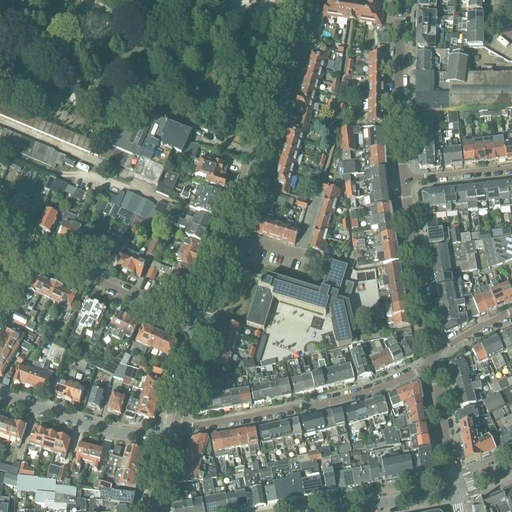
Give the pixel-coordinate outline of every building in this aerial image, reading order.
[(322,4),(320,17),(330,19),(331,18),(337,19),(339,3),(341,3),(341,0),(342,0),(327,0),(327,5),(322,4)] [(418,0),(418,8),(437,9),(437,2),(447,2),(447,12),(455,12),(456,4),(461,5),(461,3),(461,0),(418,0)] [(468,9),(477,10),(483,11),(484,0),(461,0),(461,3),(469,4),(468,9)] [(339,3),(337,19),(348,21),(351,22),(353,5),(351,5),(350,5),(341,3),(339,3)] [(367,7),(365,23),(374,24),(374,25),(380,26),(382,26),(383,13),(379,13),(380,5),(381,5),(380,5),(372,4),(367,3),(366,3),(367,3),(366,7),(367,7)] [(353,5),(351,22),(354,22),(365,24),(367,7),(366,7),(356,5),(353,5)] [(443,23),(448,23),(453,23),(453,20),(453,18),(443,18),(443,19),(436,18),(436,13),(430,13),(418,12),(418,22),(443,23)] [(315,16),(313,16),(310,29),(317,31),(321,18),(315,16)] [(458,26),(483,26),(483,16),(467,16),(467,20),(453,20),(453,23),(452,26),(458,26)] [(443,23),(418,22),(417,30),(441,31),(441,27),(443,27),(443,23)] [(467,35),(483,35),(483,26),(458,26),(458,32),(467,32),(467,35)] [(417,30),(417,39),(443,40),(443,31),(441,31),(417,30)] [(467,47),(483,46),(483,35),(467,35),(461,35),(461,41),(467,41),(467,47)] [(443,40),(417,39),(416,48),(434,49),(434,44),(442,45),(443,40)] [(309,65),(308,66),(324,71),(328,58),(329,58),(330,52),(322,49),(321,55),(312,52),(309,65)] [(448,66),(449,58),(450,51),(443,52),(436,52),(436,55),(439,57),(439,65),(438,65),(448,66)] [(450,86),(451,113),(511,108),(511,76),(468,76),(470,56),(452,53),(452,59),(449,58),(448,66),(447,76),(446,85),(450,86)] [(368,60),(368,66),(385,66),(385,55),(369,55),(368,60)] [(438,65),(438,63),(437,63),(437,60),(431,60),(431,55),(416,55),(416,62),(416,65),(438,65)] [(416,65),(415,74),(447,76),(448,66),(438,65),(416,65)] [(308,66),(305,77),(321,82),(324,71),(308,66)] [(368,66),(368,77),(385,78),(385,76),(385,73),(385,66),(368,66)] [(450,86),(446,85),(447,76),(415,74),(415,115),(451,113),(450,86)] [(305,78),(302,88),(318,92),(319,87),(321,82),(305,77),(305,78)] [(368,77),(368,89),(384,89),(384,83),(385,80),(385,78),(368,77)] [(301,91),(299,98),(315,103),(318,92),(302,88),(301,91)] [(368,89),(368,100),(384,100),(384,99),(384,95),(384,89),(368,89)] [(296,107),(295,112),(295,113),(303,115),(302,120),(310,122),(312,116),(311,116),(314,107),(315,104),(315,103),(299,98),(298,98),(297,102),(296,107)] [(368,100),(368,111),(384,112),(384,105),(384,102),(384,100),(368,100)] [(8,107),(3,104),(0,110),(0,116),(4,118),(8,107)] [(14,109),(8,107),(4,118),(9,120),(14,109)] [(19,111),(14,109),(9,120),(15,122),(19,111)] [(25,114),(19,111),(15,122),(20,125),(25,114)] [(368,111),(368,123),(384,123),(384,112),(368,111)] [(26,127),(30,116),(25,114),(20,125),(26,127)] [(470,120),(469,114),(461,114),(462,122),(470,121),(470,120)] [(36,118),(30,116),(26,127),(32,130),(36,118)] [(447,117),(448,125),(452,124),(457,124),(457,116),(447,117)] [(109,146),(108,148),(111,149),(113,150),(117,152),(123,154),(129,157),(132,158),(140,139),(139,139),(149,117),(124,125),(119,137),(114,135),(109,146)] [(139,139),(140,139),(161,148),(164,142),(176,147),(178,141),(184,142),(188,133),(191,134),(192,133),(190,133),(168,124),(167,123),(167,124),(149,117),(139,139)] [(41,121),(36,118),(32,130),(37,132),(41,121)] [(416,119),(417,129),(433,128),(441,128),(440,122),(432,123),(432,118),(416,119)] [(288,135),(287,139),(303,144),(304,139),(307,130),(308,131),(309,126),(310,122),(302,120),(301,123),(299,127),(291,125),(289,131),(288,135)] [(47,123),(41,121),(37,132),(43,134),(47,123)] [(47,136),(52,125),(47,123),(43,134),(47,136)] [(57,127),(52,125),(47,136),(52,138),(57,127)] [(63,130),(57,127),(52,138),(58,141),(63,130)] [(352,128),(338,130),(341,154),(349,153),(355,152),(352,128)] [(417,129),(417,139),(441,138),(441,132),(433,133),(433,128),(417,129)] [(5,129),(0,139),(0,145),(55,169),(56,166),(61,155),(55,153),(56,151),(5,129)] [(68,132),(63,130),(58,141),(63,143),(68,132)] [(363,132),(362,133),(363,141),(385,140),(384,131),(363,132)] [(74,134),(68,132),(63,143),(69,146),(74,134)] [(511,133),(503,135),(503,139),(506,160),(511,159),(511,133)] [(79,137),(74,134),(69,146),(75,148),(79,137)] [(80,150),(85,139),(79,137),(75,148),(80,150)] [(417,139),(418,149),(434,148),(434,144),(441,144),(441,138),(417,139)] [(91,142),(85,139),(80,150),(86,153),(91,142)] [(140,139),(132,158),(135,159),(136,159),(165,171),(171,159),(174,152),(175,153),(182,156),(187,144),(184,142),(178,141),(176,147),(164,142),(161,148),(140,139)] [(284,149),(284,150),(300,155),(300,153),(303,144),(287,139),(286,139),(287,139),(284,149)] [(493,140),(496,162),(498,161),(506,160),(503,139),(493,140)] [(385,140),(363,141),(363,152),(385,150),(385,140)] [(483,143),(485,163),(492,162),(496,162),(493,140),(483,141),(483,143)] [(451,142),(453,166),(463,165),(461,149),(457,149),(456,141),(451,142)] [(96,144),(91,142),(86,153),(92,155),(96,144)] [(443,151),(445,167),(453,166),(451,142),(446,142),(447,151),(443,151)] [(463,149),(464,165),(472,164),(475,164),(473,144),(473,142),(466,143),(467,149),(463,149)] [(473,144),(475,164),(478,164),(478,163),(485,163),(483,143),(473,144)] [(103,147),(96,144),(92,155),(98,158),(103,147)] [(198,170),(225,178),(226,176),(225,175),(228,167),(224,166),(224,165),(215,163),(215,164),(201,159),(200,162),(195,160),(199,146),(187,144),(182,156),(181,160),(193,164),(191,168),(198,171),(198,170)] [(111,149),(105,147),(100,159),(106,161),(111,149)] [(418,149),(418,160),(441,158),(441,156),(440,156),(440,153),(434,153),(434,148),(418,149)] [(113,150),(111,149),(106,161),(112,164),(117,152),(113,150)] [(284,150),(281,161),(297,165),(300,155),(284,150)] [(363,155),(361,155),(361,156),(361,161),(364,161),(386,160),(385,150),(363,152),(363,155)] [(123,154),(117,152),(112,164),(118,166),(123,154)] [(182,156),(175,153),(172,159),(180,162),(181,160),(182,156)] [(349,153),(341,154),(342,162),(350,162),(349,153)] [(129,157),(123,154),(118,166),(124,169),(129,157)] [(61,155),(56,166),(62,169),(64,164),(67,158),(61,155)] [(132,158),(129,157),(124,169),(130,171),(135,159),(132,158)] [(67,158),(64,164),(73,168),(76,162),(67,158)] [(441,158),(418,160),(419,168),(422,170),(435,169),(435,168),(441,168),(440,160),(441,159),(441,158)] [(165,171),(136,159),(135,159),(130,171),(135,173),(133,177),(158,188),(155,194),(169,200),(178,177),(165,171)] [(386,160),(364,161),(365,170),(386,169),(386,160)] [(280,163),(277,171),(294,176),(296,167),(297,165),(281,161),(280,163)] [(350,162),(342,162),(344,176),(349,175),(357,174),(357,172),(358,172),(358,170),(357,170),(357,161),(350,162)] [(224,180),(225,178),(198,170),(198,171),(196,177),(207,181),(206,184),(224,190),(226,188),(228,184),(227,181),(224,180)] [(276,177),(273,185),(282,188),(280,193),(289,196),(291,189),(290,189),(292,181),(294,176),(277,171),(276,177)] [(366,178),(360,179),(361,184),(369,183),(371,183),(388,181),(388,180),(386,171),(366,174),(366,178)] [(36,183),(36,182),(39,177),(40,175),(34,172),(30,180),(36,183)] [(44,190),(51,193),(56,181),(50,178),(44,190)] [(68,186),(56,181),(51,193),(63,198),(68,186)] [(351,185),(345,186),(346,193),(347,201),(348,201),(352,200),(355,200),(359,199),(358,190),(370,188),(370,190),(389,188),(388,181),(371,183),(369,183),(361,184),(351,185)] [(324,203),(337,207),(342,192),(329,188),(330,185),(324,183),(322,189),(328,191),(326,198),(325,198),(324,203)] [(508,185),(498,186),(500,208),(510,207),(508,185)] [(500,208),(498,186),(487,187),(489,210),(500,208)] [(217,203),(218,204),(220,203),(221,200),(220,198),(220,196),(198,187),(196,191),(194,197),(216,207),(217,203)] [(485,187),(475,188),(477,212),(487,211),(486,204),(487,204),(485,187)] [(5,190),(0,188),(0,210),(1,211),(9,195),(4,193),(5,190)] [(389,188),(370,190),(371,197),(372,197),(389,195),(390,195),(389,188)] [(477,212),(475,188),(465,189),(468,213),(477,212)] [(468,216),(468,213),(465,189),(455,191),(457,213),(457,214),(462,213),(463,219),(467,218),(466,216),(468,216)] [(85,194),(76,190),(72,198),(81,202),(85,194)] [(455,191),(448,191),(444,192),(447,214),(457,213),(455,191)] [(117,198),(113,206),(119,209),(126,195),(120,192),(117,198)] [(126,195),(119,209),(133,215),(141,199),(127,192),(126,195)] [(276,194),(271,193),(266,192),(265,197),(275,200),(276,194)] [(444,192),(433,193),(436,215),(447,214),(444,192)] [(107,193),(103,202),(113,206),(117,198),(107,193)] [(425,210),(425,217),(436,215),(433,193),(424,194),(422,196),(424,210),(425,210)] [(371,197),(365,198),(366,207),(391,205),(389,195),(372,197),(371,197)] [(216,207),(194,197),(192,202),(191,202),(189,207),(196,210),(212,217),(212,216),(213,217),(217,210),(215,209),(216,207)] [(15,218),(20,220),(28,202),(23,200),(22,200),(21,201),(16,199),(8,215),(9,215),(9,217),(12,218),(14,217),(15,218)] [(142,199),(141,199),(133,215),(147,221),(152,211),(153,211),(155,205),(142,199)] [(93,210),(101,213),(106,203),(98,200),(93,210)] [(28,202),(20,220),(23,221),(23,222),(24,222),(25,224),(27,225),(29,225),(29,224),(30,225),(39,205),(33,202),(32,204),(28,202)] [(112,206),(106,203),(101,213),(107,216),(112,206)] [(164,216),(168,208),(156,203),(155,205),(153,211),(157,213),(164,216)] [(259,218),(254,232),(254,233),(264,236),(270,216),(268,216),(267,220),(260,218),(264,205),(256,203),(252,215),(259,218)] [(323,209),(320,219),(330,222),(332,217),(334,217),(337,207),(324,203),(322,209),(323,209)] [(169,205),(168,208),(164,216),(173,220),(177,209),(169,205)] [(370,214),(367,214),(368,220),(370,219),(392,216),(390,207),(369,210),(370,214)] [(132,215),(119,209),(116,215),(124,219),(121,224),(127,227),(132,215)] [(44,232),(50,235),(59,216),(46,210),(37,228),(39,229),(38,231),(43,234),(44,232)] [(152,223),(157,213),(153,211),(152,211),(147,221),(152,223)] [(64,241),(69,243),(79,223),(78,223),(81,217),(77,215),(75,217),(65,212),(61,220),(66,222),(58,238),(59,239),(59,240),(63,242),(64,241)] [(147,228),(149,223),(134,216),(129,227),(134,229),(137,223),(147,228)] [(184,225),(205,233),(206,234),(208,230),(212,232),(214,226),(210,225),(211,223),(194,216),(191,221),(187,219),(184,225)] [(264,236),(274,239),(279,224),(272,221),(273,217),(270,216),(264,236)] [(368,220),(367,220),(368,226),(369,226),(370,229),(393,226),(392,216),(370,219),(368,220)] [(328,227),(330,222),(320,219),(316,229),(314,234),(328,239),(331,228),(328,227)] [(180,234),(202,244),(203,243),(205,242),(206,239),(205,237),(206,234),(205,233),(184,225),(177,221),(174,227),(182,230),(180,234)] [(274,239),(284,242),(291,223),(288,222),(287,226),(279,224),(274,239)] [(82,225),(79,223),(69,243),(74,245),(74,247),(77,249),(79,248),(86,234),(85,233),(86,231),(80,229),(82,225)] [(291,223),(284,242),(295,245),(300,230),(292,228),(293,223),(291,223)] [(355,231),(351,231),(352,240),(352,241),(374,238),(395,235),(393,226),(370,229),(370,233),(356,235),(355,231)] [(98,229),(87,252),(88,252),(88,254),(91,255),(93,254),(98,257),(106,240),(109,234),(98,229)] [(438,230),(428,232),(427,232),(429,246),(448,243),(446,229),(438,230)] [(459,231),(452,232),(453,246),(458,245),(460,245),(459,231)] [(461,245),(466,244),(471,243),(471,241),(470,235),(470,233),(460,235),(461,245)] [(106,240),(98,257),(102,258),(103,260),(106,262),(108,261),(113,252),(117,243),(119,239),(109,234),(106,240)] [(310,249),(310,250),(324,254),(328,239),(314,234),(313,240),(311,247),(310,249)] [(374,238),(352,241),(353,249),(354,249),(355,251),(369,248),(369,247),(365,248),(365,245),(373,244),(373,248),(396,244),(395,235),(374,238)] [(511,236),(491,240),(498,266),(511,260),(511,236)] [(175,249),(197,259),(198,257),(199,257),(203,249),(192,244),(183,240),(180,245),(175,243),(173,248),(175,249)] [(490,240),(481,241),(483,249),(488,269),(497,266),(498,266),(491,240),(490,240)] [(136,256),(128,273),(135,277),(136,276),(140,278),(148,262),(150,256),(155,259),(160,247),(161,245),(153,241),(145,260),(143,259),(136,256)] [(117,243),(113,252),(117,254),(121,245),(117,243)] [(369,248),(355,251),(356,261),(398,253),(396,244),(373,248),(372,248),(373,251),(370,252),(369,248)] [(453,246),(430,250),(431,259),(459,255),(458,245),(453,246)] [(125,246),(116,266),(120,268),(120,269),(128,273),(136,256),(129,252),(130,249),(125,246)] [(177,262),(193,270),(197,262),(196,261),(197,259),(175,249),(173,254),(179,257),(177,262)] [(398,253),(356,261),(357,268),(376,266),(399,262),(398,253)] [(459,255),(431,259),(433,268),(461,264),(459,255)] [(247,324),(247,325),(264,331),(274,299),(326,315),(327,312),(330,313),(339,347),(353,344),(353,343),(358,342),(356,334),(349,302),(354,284),(343,281),(348,268),(331,262),(321,292),(313,289),(285,281),(284,282),(270,277),(269,277),(267,277),(268,277),(266,283),(261,281),(259,289),(258,288),(247,324)] [(158,270),(165,274),(185,283),(186,281),(187,282),(191,273),(175,266),(173,271),(153,263),(152,264),(151,267),(158,270)] [(461,264),(433,268),(434,278),(462,273),(461,264)] [(379,278),(380,280),(401,276),(400,266),(378,269),(379,274),(380,278),(379,278)] [(151,267),(146,278),(153,281),(158,270),(151,267)] [(511,303),(511,295),(508,286),(503,289),(499,279),(507,277),(505,267),(492,271),(495,280),(495,281),(506,306),(511,303)] [(184,285),(185,283),(165,274),(160,284),(166,287),(165,289),(166,291),(171,293),(172,292),(173,290),(181,294),(185,286),(184,285)] [(29,291),(27,296),(33,299),(37,301),(39,295),(46,281),(43,279),(42,278),(42,277),(38,275),(37,276),(36,275),(28,291),(29,291)] [(380,291),(387,289),(403,286),(401,276),(380,280),(379,280),(380,285),(379,285),(380,291)] [(448,277),(435,279),(436,289),(461,285),(460,276),(448,277)] [(494,293),(491,294),(497,309),(506,306),(495,281),(495,280),(490,282),(494,293)] [(50,301),(58,285),(56,285),(56,283),(53,282),(51,283),(50,282),(50,283),(46,281),(39,295),(50,301)] [(58,285),(50,301),(57,304),(54,309),(59,311),(68,291),(64,289),(65,289),(63,288),(63,287),(60,285),(58,286),(58,285)] [(470,302),(473,301),(471,295),(463,297),(461,285),(436,289),(438,298),(455,295),(456,302),(458,302),(459,304),(470,302)] [(488,313),(497,309),(491,294),(486,296),(482,285),(478,286),(480,290),(479,290),(488,313)] [(379,295),(379,300),(405,296),(403,286),(387,289),(388,293),(379,295)] [(476,310),(479,316),(488,313),(479,290),(475,292),(474,292),(475,294),(471,295),(473,301),(476,310)] [(71,292),(68,291),(59,311),(55,319),(59,321),(60,319),(61,319),(64,312),(70,315),(79,296),(78,295),(77,294),(74,292),(73,293),(71,292)] [(455,295),(438,298),(439,307),(459,304),(458,302),(456,302),(455,295)] [(405,296),(379,300),(380,305),(385,304),(385,305),(390,304),(390,308),(390,309),(406,306),(405,296)] [(80,340),(85,328),(97,305),(89,301),(86,302),(79,317),(77,322),(77,328),(73,337),(80,340)] [(459,304),(439,307),(441,316),(476,310),(473,301),(470,302),(459,304)] [(17,315),(13,322),(24,327),(27,320),(29,317),(35,305),(31,303),(24,318),(17,315)] [(104,329),(99,326),(106,311),(105,308),(97,305),(85,328),(86,329),(87,328),(92,330),(92,331),(95,333),(94,335),(93,335),(90,343),(95,346),(99,338),(100,338),(104,329)] [(384,309),(386,319),(408,316),(406,306),(390,309),(390,308),(384,309)] [(476,310),(441,316),(442,326),(467,322),(466,320),(473,319),(479,316),(476,310)] [(112,338),(117,341),(128,319),(125,317),(125,318),(124,317),(123,315),(121,314),(119,315),(118,314),(110,330),(108,335),(112,337),(112,338)] [(408,316),(386,319),(386,321),(387,321),(388,325),(393,324),(394,329),(410,326),(408,316)] [(27,320),(24,327),(33,332),(36,325),(34,323),(35,320),(29,317),(27,320)] [(131,320),(128,319),(117,341),(127,345),(130,340),(138,324),(137,323),(136,321),(134,320),(132,321),(131,320)] [(474,322),(473,319),(466,320),(467,322),(442,326),(444,333),(446,335),(447,335),(460,329),(474,322)] [(238,338),(242,328),(226,323),(223,333),(238,338)] [(143,326),(135,342),(147,348),(148,348),(155,332),(149,329),(149,327),(146,326),(145,327),(143,326)] [(11,328),(5,338),(5,339),(20,347),(27,352),(30,346),(22,341),(25,336),(11,328)] [(155,332),(148,348),(159,354),(167,337),(165,336),(165,335),(161,333),(160,334),(155,332)] [(238,338),(223,333),(220,344),(235,348),(238,338)] [(511,351),(504,335),(496,339),(504,354),(508,352),(511,358),(511,357),(511,351)] [(262,336),(254,363),(258,364),(266,337),(262,336)] [(167,337),(159,354),(164,356),(164,357),(170,360),(178,344),(177,342),(167,337)] [(391,349),(387,351),(394,366),(403,362),(397,348),(397,347),(398,347),(393,338),(387,341),(391,349)] [(5,339),(0,348),(0,349),(14,357),(17,359),(19,355),(16,353),(20,347),(5,339)] [(56,339),(53,345),(59,348),(61,342),(56,339)] [(413,358),(415,355),(412,339),(404,340),(400,342),(401,345),(398,347),(397,347),(397,348),(403,362),(413,358)] [(496,339),(488,343),(501,369),(506,367),(500,356),(504,354),(496,339)] [(373,343),(385,370),(394,366),(387,351),(384,353),(381,348),(378,349),(378,347),(381,346),(379,342),(373,343)] [(362,343),(349,346),(359,380),(372,376),(367,361),(362,343)] [(367,354),(376,374),(385,370),(373,343),(369,344),(371,351),(373,350),(373,351),(367,354)] [(501,369),(488,343),(481,347),(489,362),(491,361),(496,371),(501,369)] [(235,348),(220,344),(217,354),(237,360),(237,357),(233,356),(235,348)] [(47,361),(36,390),(39,391),(39,392),(47,394),(54,374),(47,372),(51,363),(53,364),(53,365),(60,368),(66,352),(59,348),(53,345),(49,353),(47,361)] [(480,366),(479,366),(482,371),(485,377),(490,375),(487,369),(491,367),(489,362),(481,347),(473,351),(473,352),(480,366)] [(0,362),(8,367),(14,357),(0,349),(0,362)] [(237,360),(217,354),(214,364),(223,367),(222,371),(227,372),(231,361),(236,362),(237,360)] [(320,354),(317,355),(318,360),(318,362),(319,364),(325,389),(335,387),(331,371),(327,372),(326,366),(324,367),(323,362),(323,361),(320,354)] [(473,367),(469,354),(464,357),(465,360),(452,363),(451,363),(449,367),(451,373),(472,368),(473,367)] [(125,355),(120,365),(126,367),(131,358),(125,355)] [(30,371),(25,386),(36,390),(47,361),(43,359),(41,365),(34,362),(30,371)] [(335,370),(331,371),(335,387),(345,384),(339,362),(338,361),(338,359),(332,361),(335,370)] [(81,360),(78,371),(85,374),(87,368),(95,371),(96,368),(81,360)] [(302,360),(297,361),(299,367),(299,369),(302,378),(306,394),(315,392),(311,376),(309,367),(305,368),(302,360)] [(344,360),(339,362),(345,384),(354,382),(350,366),(349,363),(346,364),(344,360)] [(252,361),(242,364),(243,371),(254,368),(252,361)] [(297,361),(287,363),(289,369),(299,367),(297,361)] [(0,362),(0,376),(3,378),(9,367),(8,367),(0,362)] [(141,364),(139,371),(149,374),(151,367),(141,364)] [(314,375),(311,376),(315,392),(325,389),(319,364),(312,365),(314,375)] [(106,365),(103,371),(115,377),(117,371),(106,365)] [(115,377),(114,379),(123,382),(124,379),(128,367),(126,367),(120,365),(117,371),(115,377)] [(14,380),(13,382),(21,385),(25,386),(30,371),(19,366),(14,380)] [(451,373),(453,383),(469,378),(468,374),(477,372),(482,371),(479,366),(473,367),(472,368),(451,373)] [(128,367),(124,379),(128,380),(132,381),(135,382),(138,371),(128,367)] [(170,371),(155,367),(153,373),(168,378),(170,371)] [(296,380),(292,381),(296,397),(306,394),(302,378),(299,369),(293,371),(296,380)] [(62,399),(67,401),(74,381),(77,373),(71,371),(68,379),(62,377),(58,388),(55,396),(56,397),(57,398),(59,399),(61,398),(63,399),(62,399)] [(227,383),(233,382),(232,379),(236,378),(235,374),(226,376),(227,383)] [(286,374),(277,376),(282,399),(292,397),(286,374)] [(262,375),(257,376),(264,403),(273,401),(268,378),(263,380),(262,375)] [(257,383),(250,384),(254,405),(264,403),(257,376),(255,376),(256,380),(257,381),(257,383)] [(277,376),(268,378),(273,401),(282,399),(277,376)] [(510,386),(506,379),(505,377),(497,381),(502,390),(510,386)] [(141,390),(144,391),(161,396),(163,390),(165,390),(166,386),(165,385),(165,383),(148,378),(147,380),(145,379),(144,385),(143,385),(141,390)] [(469,378),(453,383),(456,392),(487,383),(486,381),(480,382),(479,378),(470,381),(469,378)] [(216,393),(221,393),(224,385),(221,385),(222,379),(213,380),(213,382),(210,382),(208,383),(206,390),(216,393)] [(77,382),(74,381),(67,401),(72,403),(72,402),(73,402),(72,404),(78,406),(79,404),(85,388),(76,386),(77,382)] [(493,394),(502,390),(497,381),(489,385),(492,391),(493,394)] [(239,392),(242,407),(252,406),(247,383),(240,384),(240,386),(238,386),(239,392)] [(417,384),(396,392),(400,402),(422,398),(420,385),(417,383),(417,384)] [(487,383),(456,392),(458,400),(473,396),(473,393),(482,391),(481,387),(487,385),(487,383)] [(234,384),(229,385),(233,409),(242,407),(239,392),(236,392),(234,384)] [(92,390),(88,407),(89,407),(89,409),(94,410),(95,409),(100,410),(104,396),(105,394),(107,389),(94,385),(92,390)] [(220,398),(220,401),(222,411),(233,409),(229,385),(225,386),(224,390),(224,394),(221,395),(220,398)] [(121,416),(121,415),(126,399),(120,397),(121,392),(115,390),(108,412),(114,413),(113,415),(119,417),(119,415),(121,416)] [(206,390),(203,399),(210,401),(210,403),(220,401),(220,398),(221,395),(221,393),(216,393),(206,390)] [(161,396),(144,391),(140,403),(158,408),(158,407),(159,407),(161,403),(160,402),(161,396)] [(495,397),(493,394),(492,391),(486,393),(488,401),(495,397)] [(511,400),(507,391),(499,395),(506,409),(509,416),(511,415),(511,416),(511,400)] [(396,392),(389,396),(391,404),(393,411),(392,411),(395,418),(399,416),(397,414),(399,413),(398,412),(399,412),(398,410),(403,408),(400,402),(396,392)] [(458,400),(460,409),(477,405),(482,402),(480,394),(473,396),(458,400)] [(495,397),(488,401),(483,404),(482,402),(477,405),(460,409),(461,415),(458,416),(459,426),(479,423),(481,422),(491,420),(489,417),(497,413),(506,409),(499,395),(495,397)] [(422,398),(400,402),(403,408),(403,407),(407,406),(408,410),(424,407),(422,398)] [(201,415),(222,411),(220,401),(210,403),(210,401),(203,399),(199,412),(201,415)] [(383,399),(373,401),(380,425),(385,424),(383,416),(388,414),(383,399)] [(152,420),(154,419),(158,408),(140,403),(130,400),(125,418),(134,420),(136,416),(152,420)] [(375,427),(380,425),(373,401),(363,404),(368,421),(373,419),(375,427)] [(363,404),(354,407),(361,431),(366,430),(364,422),(368,421),(363,404)] [(361,431),(354,407),(344,410),(349,426),(353,425),(356,433),(361,431)] [(404,419),(394,422),(395,426),(407,424),(406,420),(425,417),(424,407),(408,410),(409,415),(403,416),(404,419)] [(509,416),(506,409),(497,413),(503,424),(511,442),(511,421),(511,420),(509,416)] [(341,411),(331,413),(338,438),(347,436),(341,411)] [(338,438),(331,413),(322,416),(326,433),(330,432),(332,439),(333,439),(335,445),(339,444),(338,438)] [(493,426),(495,429),(505,449),(511,445),(511,442),(503,424),(497,413),(489,417),(491,420),(493,426)] [(322,416),(312,418),(318,442),(323,441),(321,434),(326,433),(322,416)] [(407,424),(395,426),(395,428),(398,439),(401,438),(400,432),(412,430),(427,428),(425,417),(406,420),(407,424)] [(318,442),(312,418),(302,421),(308,445),(318,442)] [(4,420),(0,431),(0,435),(10,439),(16,424),(12,422),(11,422),(10,421),(7,420),(6,420),(4,420)] [(485,427),(486,429),(493,426),(491,420),(481,422),(479,423),(459,426),(462,439),(477,436),(475,429),(485,427)] [(298,421),(288,423),(294,447),(299,445),(298,437),(302,436),(298,421)] [(16,424),(10,439),(17,441),(15,445),(20,447),(27,428),(21,426),(21,424),(18,423),(17,424),(16,424)] [(294,447),(288,423),(279,425),(284,446),(283,446),(284,449),(294,447)] [(279,425),(269,428),(274,450),(275,453),(277,452),(276,448),(283,446),(284,446),(279,425)] [(487,434),(496,453),(505,449),(495,429),(493,426),(486,429),(487,434)] [(487,434),(486,429),(485,427),(475,429),(477,436),(480,460),(481,460),(496,453),(487,434)] [(274,450),(269,428),(259,430),(263,445),(265,452),(274,450)] [(395,428),(382,432),(385,441),(386,447),(398,445),(400,445),(399,443),(399,441),(398,439),(395,428)] [(401,438),(398,439),(399,441),(401,441),(402,442),(413,440),(429,437),(427,428),(412,430),(400,432),(401,438)] [(42,450),(47,434),(45,433),(46,431),(40,429),(39,431),(34,430),(31,440),(30,446),(31,446),(30,451),(41,454),(42,450)] [(258,445),(255,430),(246,431),(251,457),(256,456),(254,446),(258,445)] [(246,431),(238,433),(241,448),(244,448),(245,458),(251,457),(246,431)] [(47,434),(42,450),(54,453),(59,437),(52,435),(52,434),(49,433),(48,434),(47,434)] [(238,433),(229,434),(234,460),(239,460),(237,449),(241,448),(238,433)] [(229,434),(221,436),(225,458),(227,457),(228,458),(232,457),(233,461),(234,460),(229,434)] [(225,458),(221,436),(212,437),(216,459),(225,458)] [(480,460),(477,436),(462,439),(463,446),(464,451),(466,462),(468,462),(469,464),(477,461),(480,460)] [(60,437),(59,437),(54,453),(61,456),(60,460),(65,461),(68,452),(71,441),(65,439),(64,438),(61,437),(60,437)] [(190,446),(188,454),(210,460),(210,458),(209,457),(210,455),(211,452),(211,451),(209,443),(208,441),(209,439),(209,438),(200,439),(193,440),(191,442),(190,446)] [(429,440),(403,445),(405,454),(409,454),(418,452),(430,449),(431,449),(429,440)] [(360,443),(352,445),(354,452),(362,449),(365,448),(363,442),(360,443)] [(82,464),(88,465),(93,447),(81,444),(77,460),(74,460),(72,465),(74,466),(74,467),(75,467),(73,473),(79,474),(81,468),(82,464)] [(400,445),(398,445),(399,450),(404,480),(413,478),(410,461),(409,454),(405,454),(403,445),(400,445)] [(93,466),(93,468),(92,471),(98,472),(99,467),(100,467),(104,450),(93,447),(88,465),(93,466)] [(115,447),(114,453),(113,457),(119,458),(121,449),(115,447)] [(329,447),(319,450),(319,453),(321,460),(329,458),(331,458),(329,447)] [(140,465),(142,465),(143,460),(144,460),(146,454),(145,454),(145,453),(129,448),(128,455),(125,454),(124,460),(140,465)] [(430,449),(418,452),(419,459),(422,476),(423,476),(432,474),(434,471),(434,468),(434,467),(432,456),(431,456),(430,449)] [(399,450),(390,452),(395,481),(404,480),(399,450)] [(108,456),(105,468),(138,477),(139,475),(140,475),(142,468),(140,467),(140,465),(124,460),(119,458),(113,457),(114,453),(110,452),(108,456)] [(390,452),(380,453),(382,463),(382,464),(385,482),(385,483),(395,481),(390,452)] [(319,453),(310,455),(311,462),(321,460),(319,453)] [(188,454),(185,462),(201,466),(202,464),(210,467),(212,460),(210,460),(188,454)] [(376,454),(367,455),(368,463),(369,470),(372,486),(373,486),(382,484),(382,483),(381,483),(385,482),(382,464),(382,463),(378,464),(376,454)] [(310,455),(296,458),(297,459),(298,464),(311,462),(310,455)] [(347,455),(338,457),(345,491),(354,489),(350,466),(347,455)] [(331,458),(329,458),(329,460),(336,493),(345,491),(338,457),(331,458)] [(419,459),(410,461),(413,478),(415,477),(421,475),(421,476),(422,476),(419,459)] [(329,460),(320,462),(327,494),(336,493),(329,460)] [(0,469),(0,471),(17,477),(19,468),(20,463),(14,462),(12,468),(1,465),(0,469)] [(185,462),(183,470),(199,475),(204,476),(205,473),(206,470),(204,470),(205,467),(201,466),(185,462)] [(316,463),(308,465),(314,497),(323,495),(319,479),(316,463)] [(356,464),(350,466),(354,489),(355,489),(355,488),(372,485),(372,486),(369,470),(368,463),(363,464),(365,471),(363,471),(363,467),(357,469),(356,464)] [(32,479),(34,473),(34,471),(27,470),(27,468),(28,465),(22,464),(20,468),(19,477),(32,479)] [(298,464),(289,466),(292,481),(293,484),(296,500),(304,499),(305,499),(302,482),(300,476),(298,466),(298,464)] [(308,465),(298,466),(300,476),(302,482),(305,499),(314,497),(308,465)] [(288,466),(280,468),(287,502),(295,500),(296,500),(293,484),(292,481),(289,466),(288,466)] [(50,467),(46,482),(64,485),(65,481),(65,480),(65,479),(60,478),(62,470),(50,467)] [(62,470),(60,478),(65,479),(68,469),(62,468),(62,470)] [(126,487),(136,490),(138,482),(137,482),(138,480),(139,480),(139,478),(138,477),(105,468),(104,474),(116,478),(115,484),(121,486),(122,487),(125,487),(126,487)] [(279,468),(271,469),(273,479),(275,487),(278,504),(287,502),(280,468),(279,468)] [(268,470),(260,471),(262,481),(265,480),(273,479),(271,469),(268,470)] [(181,478),(179,484),(179,485),(202,481),(212,479),(216,478),(216,474),(204,476),(199,475),(183,470),(182,472),(181,473),(180,476),(181,478)] [(249,473),(244,474),(248,495),(250,508),(254,508),(254,507),(255,507),(255,508),(266,506),(265,505),(263,492),(261,481),(262,481),(260,471),(259,471),(254,472),(249,473)] [(5,475),(3,484),(17,488),(18,477),(5,475)] [(17,488),(17,492),(26,493),(35,494),(36,494),(37,494),(45,495),(55,495),(65,496),(64,511),(67,511),(67,499),(67,496),(76,497),(77,489),(69,488),(63,487),(64,485),(46,482),(18,477),(17,488)] [(265,482),(264,484),(265,489),(268,505),(268,506),(278,504),(275,487),(273,479),(265,480),(266,482),(265,482)] [(102,482),(100,488),(108,490),(111,490),(114,483),(102,480),(102,482)] [(96,481),(93,490),(99,491),(100,488),(102,482),(96,481)] [(212,481),(202,483),(207,511),(218,511),(214,491),(212,481)] [(238,482),(234,483),(239,511),(248,509),(245,493),(240,493),(238,482)] [(229,496),(226,496),(228,511),(233,511),(239,511),(234,483),(233,483),(234,488),(228,489),(229,496)] [(76,497),(67,496),(67,499),(76,500),(80,501),(82,490),(77,489),(76,497)] [(102,490),(100,502),(106,503),(108,503),(108,504),(116,504),(132,506),(135,496),(134,496),(114,494),(115,491),(111,490),(108,490),(102,490)] [(219,490),(214,491),(218,511),(228,511),(226,496),(221,497),(219,490)] [(502,494),(510,511),(511,511),(511,493),(511,490),(502,494)] [(183,511),(183,505),(183,504),(180,491),(177,492),(175,497),(177,505),(173,506),(173,508),(173,509),(173,511),(183,511)] [(35,499),(35,504),(37,504),(45,505),(45,495),(37,494),(36,494),(35,494),(35,499)] [(510,511),(502,494),(487,500),(492,511),(510,511)] [(45,511),(55,511),(55,495),(45,495),(45,505),(45,511)] [(55,511),(64,511),(65,496),(55,495),(55,511)] [(186,504),(183,505),(183,511),(193,511),(191,495),(190,495),(190,496),(184,497),(186,504)] [(195,495),(191,495),(193,511),(203,511),(202,501),(197,502),(196,495),(195,495)] [(0,511),(8,511),(9,501),(10,499),(1,498),(1,499),(0,505),(0,511)] [(76,511),(76,500),(67,499),(67,511),(76,511)] [(80,501),(76,500),(76,511),(86,511),(86,501),(80,501)] [(475,504),(475,505),(474,508),(473,508),(473,511),(492,511),(487,500),(475,504)] [(100,502),(96,502),(96,511),(106,511),(106,503),(100,502)] [(108,503),(106,503),(106,511),(116,511),(116,504),(108,504),(108,503)]
